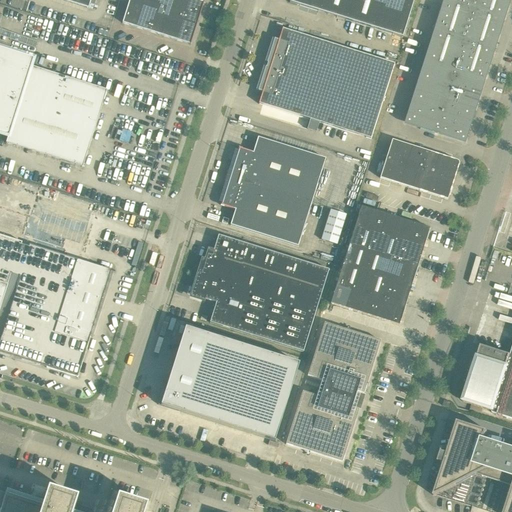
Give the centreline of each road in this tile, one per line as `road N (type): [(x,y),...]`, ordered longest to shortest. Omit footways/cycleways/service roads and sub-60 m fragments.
road 1 (unclassified): [(112,432),(247,0)]
road 2 (unclassified): [(385,511),(511,128)]
road 3 (unclassified): [(365,511),(112,432)]
